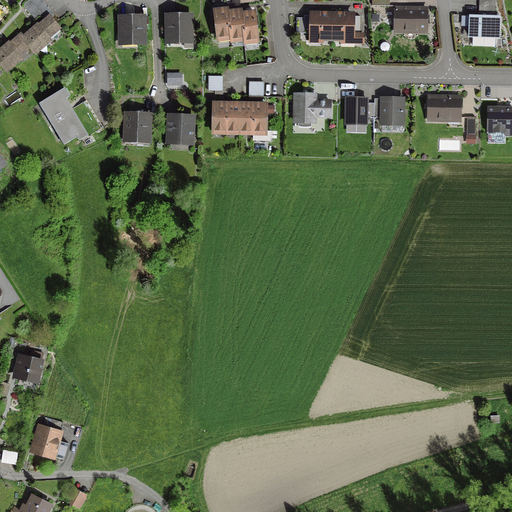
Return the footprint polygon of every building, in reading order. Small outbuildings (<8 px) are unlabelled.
[(41,0),(30,0),(25,4),(30,11),(43,1),(41,0)] [(494,0),(478,0),(478,13),(485,13),(485,18),(469,17),(469,37),(497,38),(498,18),(493,18),(494,0)] [(43,1),(30,11),(35,17),(47,7),(43,1)] [(52,13),(47,7),(35,17),(40,23),(52,13)] [(426,32),(426,10),(394,9),(394,32),(426,32)] [(229,39),(230,39),(226,10),(213,12),(216,38),(229,36),(229,39)] [(242,38),(243,41),(240,12),(227,13),(227,10),(226,10),(230,39),(242,38)] [(243,41),(257,39),(254,13),(241,15),(241,12),(240,12),(243,41)] [(303,16),(303,18),(295,18),(295,33),(310,34),(310,38),(319,38),(322,40),(331,40),(331,15),(311,14),(311,16),(303,16)] [(62,29),(50,15),(40,23),(39,25),(38,24),(21,38),(36,55),(52,42),(50,39),(62,29)] [(358,34),(359,17),(351,16),(351,15),(331,15),(331,40),(339,40),(342,38),(350,38),(350,44),(361,44),(361,34),(358,34)] [(189,16),(176,16),(167,16),(167,40),(183,40),(183,47),(192,47),(192,40),(189,40),(189,16)] [(120,42),(142,42),(142,18),(120,18),(120,42)] [(9,42),(0,50),(0,65),(1,68),(6,74),(23,60),(19,54),(29,46),(21,38),(24,36),(22,33),(10,43),(9,42)] [(49,122),(64,113),(61,108),(68,105),(60,92),(39,104),(49,122)] [(329,117),(329,102),(314,101),(314,95),(294,95),(294,105),(293,105),(292,112),(294,112),(293,122),(313,123),(314,117),(329,117)] [(459,121),(459,117),(459,98),(428,97),(427,120),(448,120),(448,118),(458,118),(458,120),(459,121)] [(346,99),(345,124),(365,124),(365,118),(373,118),(373,103),(365,103),(366,100),(346,99)] [(380,124),(402,125),(402,99),(373,99),(373,103),(373,118),(380,118),(380,124)] [(78,124),(92,115),(84,102),(70,110),(78,124)] [(212,105),(212,131),(225,131),(225,105),(212,105)] [(239,105),(225,105),(225,131),(238,131),(239,105)] [(252,105),(239,105),(238,131),(251,131),(252,105)] [(257,105),(252,105),(251,131),(253,131),(252,138),(255,141),(267,141),(269,139),(269,132),(265,132),(265,105),(257,105)] [(511,109),(487,109),(487,132),(504,132),(504,135),(511,135),(511,109)] [(70,115),(67,117),(64,113),(49,122),(63,144),(81,133),(70,115)] [(86,137),(100,129),(92,115),(78,124),(86,137)] [(148,115),(141,115),(126,115),(125,139),(147,140),(148,115)] [(179,117),(176,117),(169,117),(168,141),(190,142),(191,118),(179,117)] [(474,135),(474,117),(466,117),(466,135),(474,135)] [(40,361),(41,354),(31,352),(30,359),(20,357),(17,356),(16,363),(19,363),(15,377),(36,382),(40,361)] [(31,451),(52,458),(60,433),(38,426),(31,451)] [(21,455),(6,454),(5,465),(20,466),(21,455)] [(65,501),(78,509),(85,495),(72,488),(65,501)] [(45,511),(49,505),(31,496),(26,506),(22,505),(20,510),(22,511),(45,511)]
